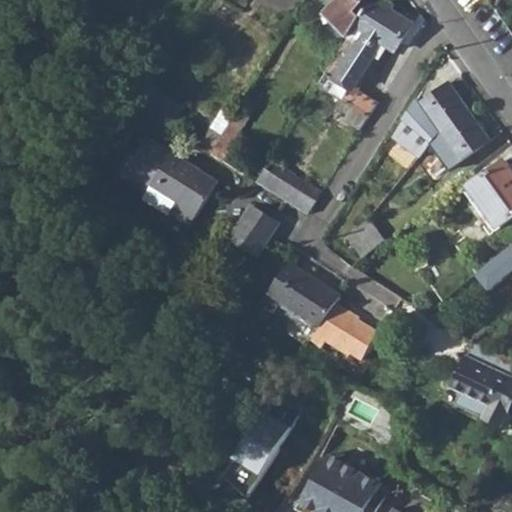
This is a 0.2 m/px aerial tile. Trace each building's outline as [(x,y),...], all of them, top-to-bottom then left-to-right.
[(349,35),(318,87),(355,108),(369,116),(378,101),(355,88),(378,53),(385,43),(389,46),(396,50),(413,23),(391,9),(394,5),(386,0),(373,0),(363,15),(349,35)] [(349,35),(363,15),(356,9),(364,0),(338,0),(327,12),(349,35)] [(511,0),(491,0),(511,29),(511,0)] [(211,32),(228,37),(237,11),(220,5),(211,32)] [(378,53),(382,57),(389,46),(385,43),(378,53)] [(450,82),(422,102),(423,105),(442,131),(470,111),(450,82)] [(138,106),(195,142),(207,121),(150,86),(138,106)] [(230,157),(252,117),(226,103),(204,143),(230,157)] [(415,119),(432,143),(442,131),(423,105),(415,119)] [(347,121),(361,129),(369,116),(355,108),(347,121)] [(470,111),(442,131),(463,160),(491,140),(470,111)] [(432,143),(451,170),(463,160),(442,131),(432,143)] [(148,136),(127,169),(153,186),(152,187),(198,214),(219,180),(148,136)] [(511,167),(507,161),(473,186),(503,227),(511,220),(511,167)] [(273,171),(318,199),(323,189),(278,162),(273,171)] [(266,167),(257,182),(309,213),(318,199),(273,171),(266,167)] [(122,176),(149,193),(152,187),(153,186),(127,169),(122,176)] [(253,207),(233,238),(261,254),(280,223),(253,207)] [(368,219),(347,236),(356,247),(376,231),(368,219)] [(376,231),(356,247),(364,258),(385,241),(376,231)] [(511,244),(478,273),(491,289),(511,272),(511,244)] [(291,262),(271,292),(283,299),(323,326),(339,302),(343,296),(291,262)] [(263,303),(275,311),(283,299),(271,292),(263,303)] [(366,360),(382,331),(361,318),(362,316),(339,302),(323,326),(314,340),(324,349),(328,342),(351,356),(352,353),(366,360)] [(430,314),(455,331),(464,318),(442,304),(430,314)] [(474,342),(468,356),(466,356),(452,387),(453,387),(492,406),(486,419),(504,426),(511,407),(511,358),(475,343),(474,342)] [(308,348),(293,371),(308,380),(297,397),(330,417),(340,400),(339,399),(346,388),(322,372),(328,361),(308,348)] [(447,400),(486,419),(492,406),(453,387),(447,400)] [(248,439),(228,467),(254,484),(274,456),(248,439)] [(325,452),(335,456),(339,447),(329,442),(325,452)] [(328,455),(326,459),(339,467),(342,463),(328,455)] [(326,459),(295,511),(364,511),(380,485),(342,463),(339,467),(326,459)] [(375,511),(386,494),(378,489),(364,511),(375,511)]
